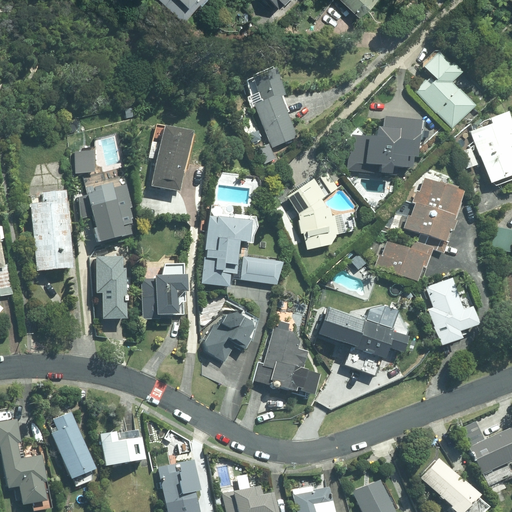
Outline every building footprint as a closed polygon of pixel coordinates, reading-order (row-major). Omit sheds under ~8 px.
[(458,54),(438,32),(413,54),(424,67),(411,78),(442,113),(466,92),(443,67),(458,54)] [(247,93),(269,144),(293,134),(277,96),(283,94),(271,66),(251,75),(256,89),(247,93)] [(477,113),(458,119),(479,171),(507,160),(497,137),(503,135),(497,121),(502,119),(495,100),(477,113)] [(138,175),(166,182),(179,124),(151,117),(138,175)] [(403,140),(384,118),(367,135),(362,130),(340,148),(371,187),(402,157),(393,147),(403,140)] [(268,144),(255,149),(262,166),(274,160),(270,149),(268,144)] [(92,152),(73,152),(74,174),(92,174),(92,152)] [(308,164),(275,186),(286,203),(293,241),(318,236),(326,225),(324,209),(311,190),(320,184),(308,164)] [(409,272),(424,233),(428,235),(433,236),(453,182),(414,167),(404,193),(394,220),(406,224),(400,238),(376,229),(366,256),(409,272)] [(76,186),(86,234),(118,227),(107,179),(76,186)] [(64,259),(55,182),(26,184),(27,190),(17,191),(25,263),(64,259)] [(500,191),(480,191),(479,210),(500,211),(500,191)] [(225,265),(229,232),(236,233),(239,209),(200,205),(193,273),(217,276),(218,264),(225,265)] [(509,253),(511,233),(511,228),(490,226),(487,250),(509,253)] [(271,251),(233,245),(229,268),(267,274),(271,251)] [(84,285),(90,285),(90,310),(110,309),(109,250),(84,250),(84,285)] [(164,304),(162,282),(174,281),(173,265),(130,269),(134,307),(164,304)] [(449,327),(447,319),(468,313),(462,296),(453,298),(444,267),(418,275),(423,294),(419,296),(431,333),(449,327)] [(373,343),(375,339),(382,319),(366,313),(364,318),(316,301),(307,325),(340,337),(342,331),(373,343)] [(257,327),(235,314),(234,314),(233,314),(232,314),(231,314),(230,314),(229,314),(228,314),(227,315),(226,315),(225,315),(224,315),(223,316),(222,316),(221,316),(221,317),(220,317),(219,318),(218,318),(218,319),(217,319),(216,320),(215,321),(214,321),(214,322),(199,348),(216,357),(226,340),(244,350),(250,338),(257,327)] [(285,320),(265,315),(248,372),(286,383),(297,339),(285,320)] [(90,471),(94,470),(69,413),(45,423),(72,488),(93,479),(90,471)] [(0,457),(5,489),(17,487),(20,506),(29,504),(30,511),(33,511),(51,509),(42,455),(22,459),(15,420),(0,422),(0,457)] [(479,472),(511,455),(511,429),(509,425),(466,447),(479,472)] [(104,467),(145,461),(142,438),(139,438),(137,430),(115,433),(115,432),(99,434),(104,467)] [(204,496),(196,457),(156,465),(165,511),(197,511),(194,498),(204,496)] [(479,494),(437,457),(419,477),(457,511),(456,511),(479,511),(486,504),(477,496),(479,494)] [(392,511),(379,480),(351,491),(360,511),(392,511)] [(294,511),(332,511),(327,482),(290,489),(294,511)] [(277,511),(274,493),(260,496),(259,487),(222,494),(225,511),(277,511)]
